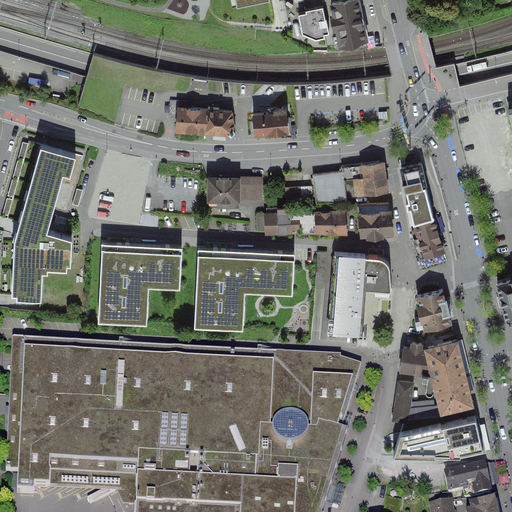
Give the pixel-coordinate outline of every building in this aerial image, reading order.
[(366,37),(358,0),(347,0),(333,3),(335,15),(333,16),(335,27),(337,26),(341,44),(364,39),(367,39),(366,37)] [(303,32),(316,38),(325,36),(325,33),(330,32),(327,17),(326,17),(323,5),(306,8),(306,11),(299,13),(303,32)] [(177,129),(207,131),(208,108),(190,107),(191,101),(171,100),(170,114),(178,115),(177,129)] [(213,134),(227,135),(228,134),(228,133),(230,133),(232,135),(237,130),(234,129),(232,111),(219,110),(219,106),(209,105),(208,108),(207,131),(212,132),(213,133),(213,134)] [(276,111),(254,113),(255,133),(288,130),(286,108),(275,109),(276,111)] [(77,159),(42,151),(16,234),(14,300),(45,302),(45,275),(74,276),(74,245),(49,238),(66,181),(72,182),(77,159)] [(389,191),(384,159),(357,163),(361,195),(389,191)] [(140,206),(146,169),(112,164),(106,200),(140,206)] [(429,195),(422,164),(404,169),(411,199),(429,195)] [(344,172),(315,173),(316,197),(345,196),(344,172)] [(262,177),(209,177),(209,206),(239,206),(239,197),(262,197),(262,177)] [(315,186),(285,186),(285,201),(315,201),(315,186)] [(84,191),(77,189),(72,206),(80,208),(84,191)] [(437,225),(429,195),(411,199),(418,229),(437,225)] [(392,235),(389,203),(360,205),(363,238),(392,235)] [(278,213),(258,213),(258,228),(267,228),(267,232),(316,230),(326,231),(326,232),(337,233),(338,231),(347,232),(345,209),(289,212),(289,206),(278,207),(278,213)] [(445,259),(437,225),(418,229),(411,231),(419,265),(445,259)] [(182,242),(103,238),(98,315),(147,318),(149,279),(180,281),(182,242)] [(295,248),(199,243),(194,320),(242,323),(245,284),(293,286),(295,248)] [(379,255),(335,252),(329,329),(360,331),(363,287),(392,289),(390,266),(388,261),(386,258),(383,256),(379,255)] [(510,322),(511,321),(511,278),(501,282),(510,322)] [(445,298),(443,289),(418,295),(420,304),(418,305),(422,318),(415,320),(418,329),(426,327),(426,328),(451,321),(450,315),(449,312),(450,312),(446,298),(445,298)] [(341,357),(13,340),(7,471),(18,472),(17,493),(35,494),(35,487),(51,488),(51,486),(63,479),(67,487),(82,480),(86,488),(100,481),(104,489),(118,482),(130,504),(130,505),(136,505),(136,511),(318,511),(314,505),(316,503),(317,502),(319,502),(320,501),(321,499),(323,497),(323,495),(323,493),(323,491),(323,489),(322,488),(320,486),(319,485),(317,484),(315,483),(314,483),(314,478),(330,484),(332,485),(348,432),(342,431),(362,366),(341,360),(341,357)] [(422,373),(426,343),(404,340),(400,369),(422,373)] [(465,373),(457,340),(428,347),(436,380),(465,373)] [(472,402),(465,373),(436,380),(443,409),(472,402)] [(418,380),(398,377),(393,412),(413,414),(418,380)] [(444,416),(445,420),(467,415),(466,411),(444,416)] [(484,450),(476,416),(445,422),(444,415),(405,418),(394,454),(460,455),(484,450)] [(443,477),(446,492),(471,487),(473,497),(489,494),(484,468),(443,477)] [(472,511),(501,511),(499,495),(470,500),(472,511)] [(455,511),(453,499),(428,504),(429,511),(455,511)]
